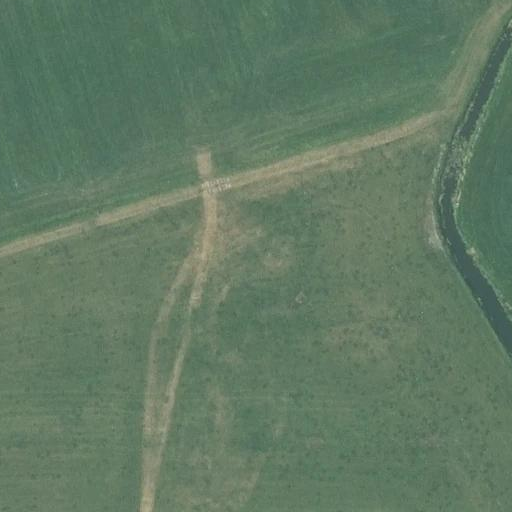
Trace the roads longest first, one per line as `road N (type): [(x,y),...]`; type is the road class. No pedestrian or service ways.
road 1 (track): [(212,187),(456,111),(511,3)]
road 2 (track): [(146,511),(165,324),(204,248),(212,187)]
road 3 (track): [(0,256),(212,187)]
